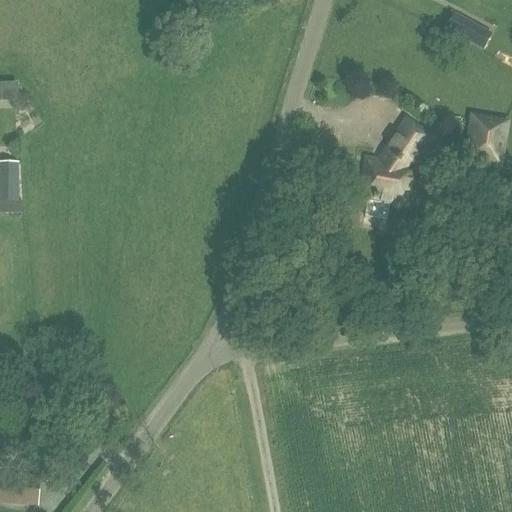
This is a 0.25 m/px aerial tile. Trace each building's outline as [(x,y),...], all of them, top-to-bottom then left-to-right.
[(446,27),(445,30),(449,32),(483,51),(484,48),(491,35),(492,33),(454,13),(451,18),(446,27)] [(490,117),(469,114),(461,164),(502,171),(510,120),(490,117)] [(415,164),(432,138),(407,121),(389,147),(392,149),(382,163),(367,161),(363,179),(370,181),(367,200),(390,204),(391,197),(407,200),(412,169),(409,168),(410,162),(415,164)] [(0,202),(19,202),(19,163),(0,163),(0,202)] [(49,443),(49,449),(49,460),(52,460),(52,462),(68,461),(67,443),(49,443)] [(37,505),(39,478),(0,474),(0,494),(6,495),(5,503),(37,505)]
